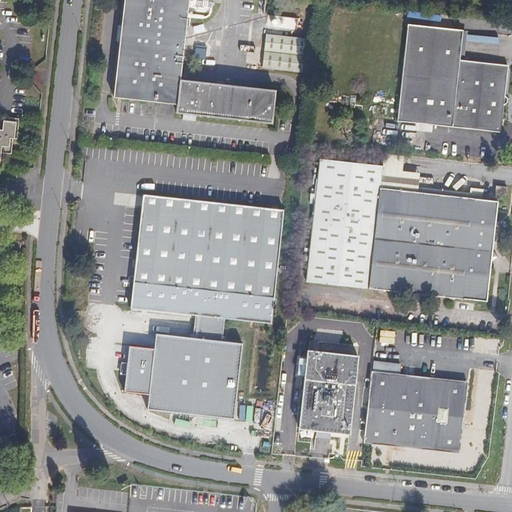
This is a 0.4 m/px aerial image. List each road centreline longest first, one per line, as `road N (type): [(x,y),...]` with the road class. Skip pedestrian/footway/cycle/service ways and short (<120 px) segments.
road 1 (unclassified): [(278,479),(211,473),(126,446),(89,419),(50,354),(45,284),(77,0)]
road 2 (unknown): [(272,139),(269,187),(116,175),(98,180),(98,194)]
road 3 (unclassified): [(505,502),(278,479)]
